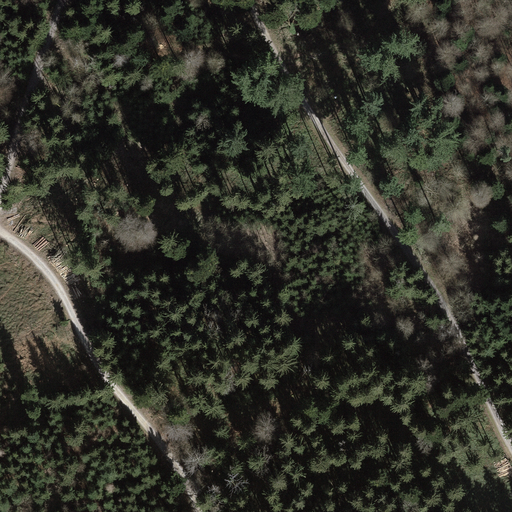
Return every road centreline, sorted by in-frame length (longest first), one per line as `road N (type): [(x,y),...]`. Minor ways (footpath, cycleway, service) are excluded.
road 1 (track): [(511,443),(428,281),(268,45),(248,0)]
road 2 (track): [(0,230),(47,268),(92,357),(176,466),(198,511)]
road 3 (track): [(0,189),(62,0)]
